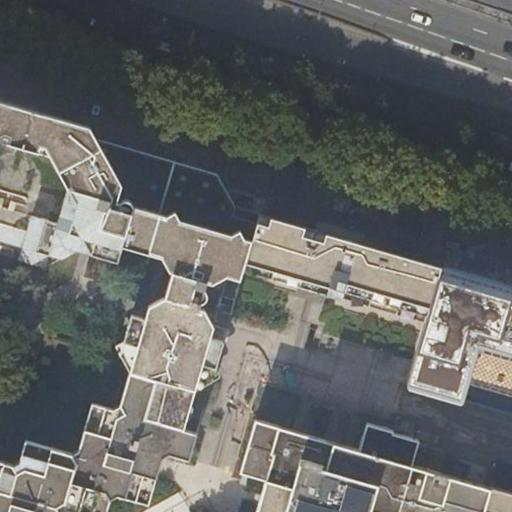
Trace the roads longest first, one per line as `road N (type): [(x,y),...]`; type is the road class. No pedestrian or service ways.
road 1 (tertiary): [(0,0),(511,183)]
road 2 (trunk): [(184,0),(248,21),(502,53)]
road 3 (trunk): [(352,0),(502,53)]
